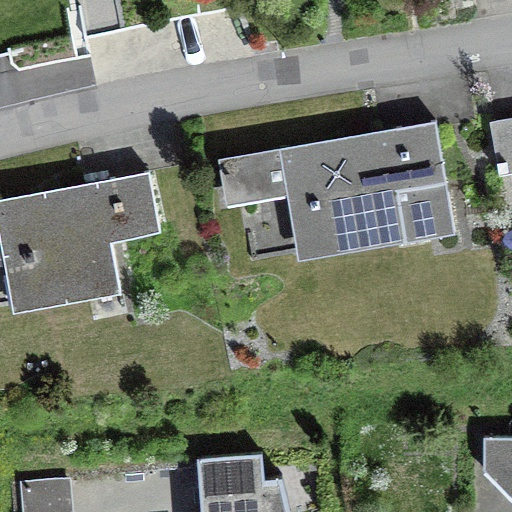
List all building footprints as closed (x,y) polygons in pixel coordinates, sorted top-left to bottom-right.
[(361,127),(218,151),(226,200),(286,189),(297,254),(396,238),(457,227),(438,114),(361,127)] [(511,117),(489,121),(497,171),(511,168),(511,117)] [(150,177),(1,206),(11,257),(19,300),(118,281),(109,238),(160,228),(150,177)] [(263,446),(194,448),(199,511),(292,511),(280,473),(263,473),(263,461),(263,446)] [(74,511),(71,472),(19,476),(21,511),(74,511)]
